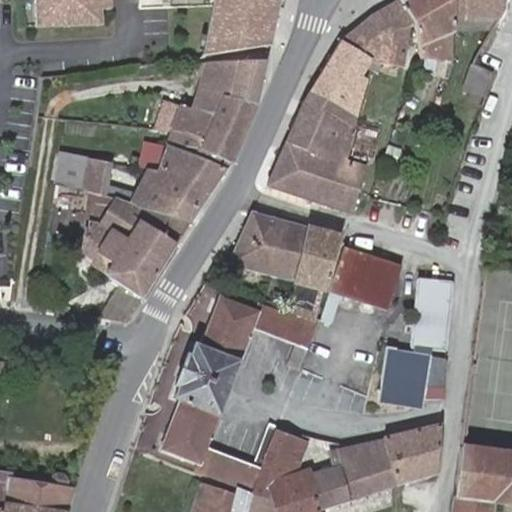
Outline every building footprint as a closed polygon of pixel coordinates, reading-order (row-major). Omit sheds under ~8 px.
[(284,0),(37,0),(39,46),(105,43),(105,30),(115,30),(114,4),(142,3),(143,26),(216,22),(208,71),(275,60),(285,3),(284,0)] [(459,39),(459,24),(460,22),(460,21),(460,13),(460,9),(461,1),(450,1),(449,0),(426,0),(406,11),(406,12),(421,31),(422,32),(423,36),(423,38),(428,54),(427,56),(445,54),(457,59),(458,54),(458,52),(458,51),(459,39)] [(449,0),(450,1),(461,1),(460,9),(460,13),(460,21),(460,22),(459,24),(506,16),(506,11),(506,10),(506,9),(506,6),(506,0),(449,0)] [(416,32),(422,32),(421,31),(406,12),(406,11),(391,20),(374,29),(346,55),(354,58),(382,68),(384,68),(394,72),(397,65),(405,66),(416,32)] [(497,32),(506,16),(459,24),(459,39),(497,32)] [(423,67),(457,69),(457,66),(457,64),(457,59),(445,54),(427,56),(423,67)] [(322,91),(315,104),(336,113),(336,116),(332,125),(339,128),(344,130),(347,124),(364,129),(376,102),(385,82),(379,76),(382,71),(384,68),(382,68),(354,58),(346,55),(339,63),(322,91)] [(478,68),(463,99),(492,109),(502,82),(499,81),(499,80),(497,79),(495,78),(478,68)] [(234,109),(263,118),(271,75),(209,75),(208,80),(212,82),(204,122),(220,129),(221,130),(224,127),(230,116),(234,109)] [(459,111),(487,121),(487,120),(488,118),(492,109),(463,99),(459,111)] [(286,203),(354,221),(366,188),(368,182),(368,180),(371,175),(349,167),(362,134),(364,129),(347,124),(344,130),(339,128),(332,125),(336,116),(336,113),(315,104),(307,115),(289,154),(267,198),(284,203),(286,203)] [(220,129),(204,122),(187,116),(181,113),(180,114),(174,129),(173,131),(168,144),(170,145),(166,155),(173,158),(180,161),(222,179),(225,181),(229,182),(238,170),(263,118),(234,109),(230,116),(224,127),(221,130),(220,129)] [(173,158),(166,155),(155,183),(151,182),(144,180),(132,214),(137,216),(137,219),(193,235),(229,182),(225,181),(222,179),(180,161),(173,158)] [(89,166),(66,161),(60,192),(84,199),(89,166)] [(104,170),(89,166),(84,199),(98,204),(105,170),(104,170)] [(137,216),(132,214),(131,214),(98,204),(84,199),(73,264),(104,271),(106,267),(116,272),(107,287),(140,312),(193,235),(137,219),(137,216)] [(277,291),(286,232),(252,223),(228,276),(277,291)] [(294,295),(310,239),(286,232),(277,291),(294,295)] [(310,239),(294,295),(325,304),(332,279),(341,246),(310,239)] [(343,259),(328,301),(387,321),(401,280),(343,259)] [(99,279),(107,287),(116,272),(106,267),(104,271),(99,279)] [(442,311),(453,313),(455,302),(423,293),(420,305),(442,311)] [(420,305),(408,355),(444,359),(453,313),(442,311),(420,305)] [(198,475),(204,460),(251,337),(257,323),(219,312),(200,360),(196,358),(191,370),(185,368),(173,398),(180,401),(175,414),(178,417),(163,461),(198,475)] [(286,325),(269,318),(260,315),(257,323),(251,337),(296,353),(308,358),(310,350),(312,346),(314,339),(316,335),(286,325)] [(310,350),(308,358),(307,359),(300,376),(316,381),(327,351),(312,346),(310,350)] [(299,380),(300,376),(307,359),(308,358),(296,353),(288,375),(299,380)] [(387,373),(433,376),(435,368),(436,361),(443,361),(444,359),(408,355),(407,362),(411,364),(410,370),(401,369),(401,359),(390,357),(387,373)] [(433,376),(447,377),(449,370),(435,368),(433,376)] [(430,396),(433,376),(387,373),(383,406),(428,411),(430,396)] [(313,386),(316,381),(300,376),(299,380),(299,381),(313,386)] [(445,398),(447,377),(433,376),(430,396),(445,398)] [(511,511),(511,381),(474,378),(455,507),(453,511),(498,511),(511,511)] [(396,485),(398,494),(439,482),(443,431),(386,449),(387,452),(396,482),(396,484),(396,485)] [(277,440),(269,438),(254,477),(262,480),(268,465),(277,440)] [(396,482),(387,452),(356,461),(334,467),(338,480),(322,485),(318,473),(299,479),(307,455),(280,444),(262,480),(258,490),(258,492),(254,501),(254,503),(250,511),(336,511),(398,494),(396,485),(396,484),(396,482)] [(258,490),(262,480),(254,477),(204,460),(198,475),(195,483),(205,486),(220,492),(239,498),(254,503),(254,501),(258,492),(258,490)] [(74,511),(75,511),(75,510),(66,509),(66,503),(63,497),(56,495),(51,497),(48,506),(0,497),(0,511),(74,511)] [(197,511),(232,511),(234,507),(202,497),(197,511)] [(250,511),(254,503),(239,498),(235,511),(250,511)]
